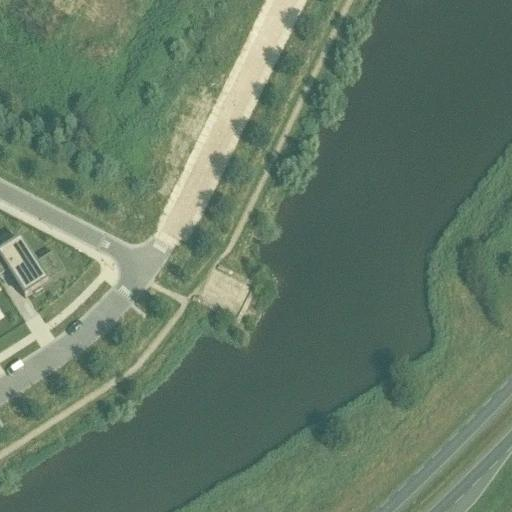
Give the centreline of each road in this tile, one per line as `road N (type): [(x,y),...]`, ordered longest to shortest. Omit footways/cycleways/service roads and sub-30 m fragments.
road 1 (residential): [(153,267),(285,0)]
road 2 (residential): [(0,401),(87,346),(153,267)]
road 3 (primary): [(511,387),(386,511)]
road 4 (residential): [(0,188),(153,267)]
